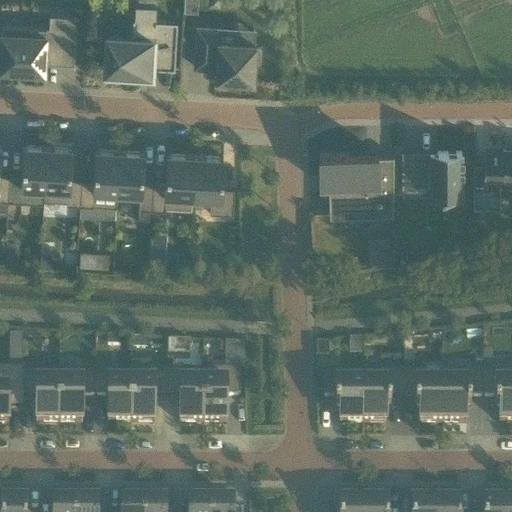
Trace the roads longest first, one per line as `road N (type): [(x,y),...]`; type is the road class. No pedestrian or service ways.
road 1 (residential): [(299,461),(291,225),(281,147),(272,138)]
road 2 (residential): [(299,461),(0,461)]
road 3 (residential): [(272,138),(245,112),(0,104)]
road 4 (residential): [(511,108),(333,109),(272,138)]
road 5 (residential): [(511,462),(299,461)]
